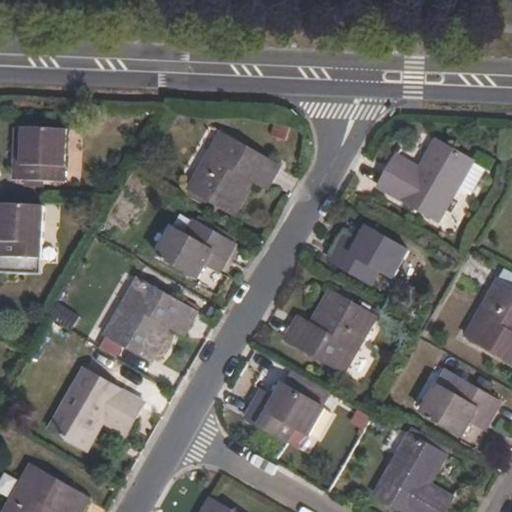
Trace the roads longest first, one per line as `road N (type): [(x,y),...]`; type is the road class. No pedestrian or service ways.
road 1 (residential): [(182,434),(335,167),(360,94)]
road 2 (tertiary): [(361,61),(0,45)]
road 3 (tertiary): [(0,76),(360,94)]
road 4 (residential): [(182,434),(322,511)]
road 5 (tertiary): [(360,94),(511,100)]
road 6 (tertiary): [(511,68),(361,61)]
